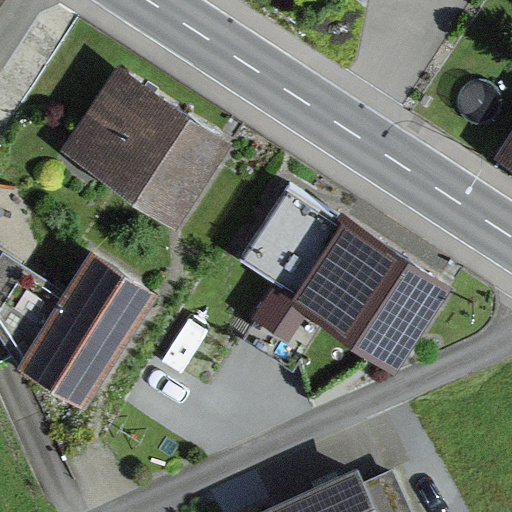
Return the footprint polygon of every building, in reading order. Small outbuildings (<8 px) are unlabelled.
[(229,147),(126,79),(68,164),(172,233),(229,147)] [(511,133),(498,156),(511,165),(511,133)] [(446,285),(347,219),(288,308),(386,374),(446,285)] [(0,316),(28,335),(60,285),(9,252),(0,266),(0,316)] [(156,302),(94,259),(19,366),(81,409),(156,302)] [(374,511),(358,474),(271,511),(374,511)]
